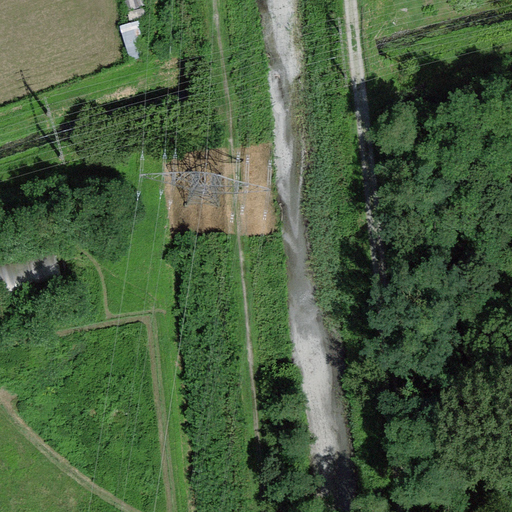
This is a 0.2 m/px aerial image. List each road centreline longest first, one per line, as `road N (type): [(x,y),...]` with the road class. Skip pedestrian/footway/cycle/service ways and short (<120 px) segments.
road 1 (track): [(356,0),(416,511)]
road 2 (track): [(0,254),(47,243),(67,251),(92,272),(93,326)]
